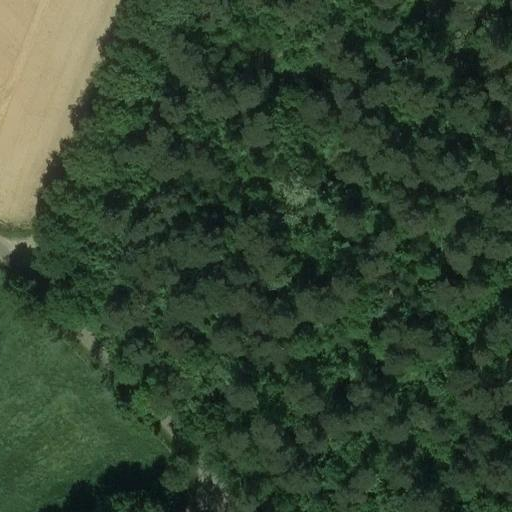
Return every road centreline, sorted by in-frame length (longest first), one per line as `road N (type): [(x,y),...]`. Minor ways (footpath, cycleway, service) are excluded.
road 1 (unclassified): [(227,496),(186,441),(0,247)]
road 2 (track): [(25,272),(140,0)]
